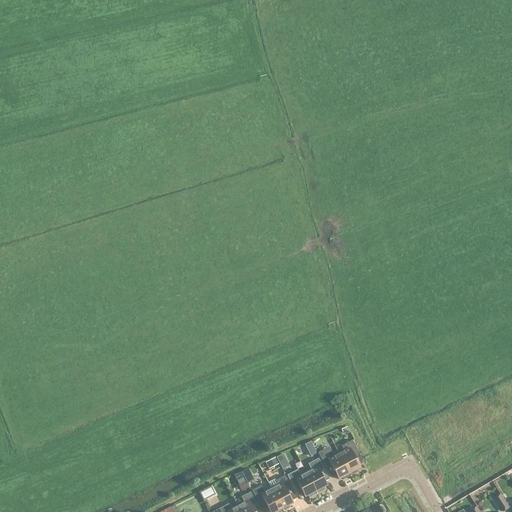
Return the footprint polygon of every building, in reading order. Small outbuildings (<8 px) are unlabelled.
[(465,350),(454,355),(463,376),(483,367),(478,357),(469,361),(465,350)] [(447,370),(438,374),(442,385),(463,376),(454,355),(452,355),(452,354),(444,357),(445,359),(443,359),(447,370)] [(419,369),(408,374),(416,395),(437,387),(432,376),(423,380),(419,369)] [(401,389),(392,393),(396,404),(416,395),(408,374),(406,375),(406,374),(398,377),(399,378),(397,379),(401,389)] [(488,394),(470,404),(476,414),(494,404),(488,394)] [(494,404),(476,414),(481,424),(499,413),(494,404)] [(499,413),(481,424),(486,433),(504,422),(499,413)] [(427,433),(417,439),(423,449),(438,440),(433,430),(438,427),(435,421),(424,427),(427,433)] [(504,422),(486,433),(492,442),(510,432),(504,422)] [(511,435),(510,432),(492,442),(497,452),(511,443),(511,435)] [(315,435),(309,438),(314,446),(319,443),(315,435)] [(438,440),(423,449),(428,459),(444,450),(438,440)] [(344,452),(339,455),(350,476),(357,473),(356,470),(360,468),(352,454),(358,451),(352,441),(341,447),(344,452)] [(311,456),(316,454),(315,453),(316,452),(311,442),(305,445),(311,456)] [(511,443),(497,452),(503,461),(511,456),(511,443)] [(444,450),(428,459),(434,469),(450,460),(444,450)] [(350,476),(339,455),(334,458),(331,452),(326,455),(323,451),(318,453),(326,468),(331,466),(339,480),(342,478),(343,480),(350,476)] [(276,458),(265,463),(269,469),(279,464),(276,458)] [(306,474),(317,494),(324,490),(323,488),(326,486),(320,474),(325,472),(318,459),(308,465),(311,471),(306,474)] [(289,466),(286,460),(280,463),(283,469),(289,466)] [(450,460),(434,469),(440,479),(455,470),(450,460)] [(249,469),(242,473),(248,484),(255,481),(249,469)] [(317,494),(306,474),(301,477),(297,470),(287,476),(294,489),(299,486),(305,498),(308,496),(309,498),(317,494)] [(455,470),(440,479),(446,489),(456,483),(459,488),(470,482),(467,476),(461,480),(455,470)] [(279,487),(272,491),(283,511),(289,508),(288,506),(293,504),(286,491),(291,488),(285,476),(275,481),(279,487)] [(240,485),(244,491),(249,488),(246,481),(240,485)] [(272,491),(271,488),(264,492),(261,486),(252,491),(259,504),(264,502),(269,511),(282,511),(283,511),(272,491)] [(203,501),(215,495),(211,487),(199,493),(203,501)] [(244,503),(237,506),(240,511),(253,511),(253,509),(258,507),(251,493),(241,498),(244,503)] [(510,508),(501,496),(496,499),(504,511),(510,508)]
